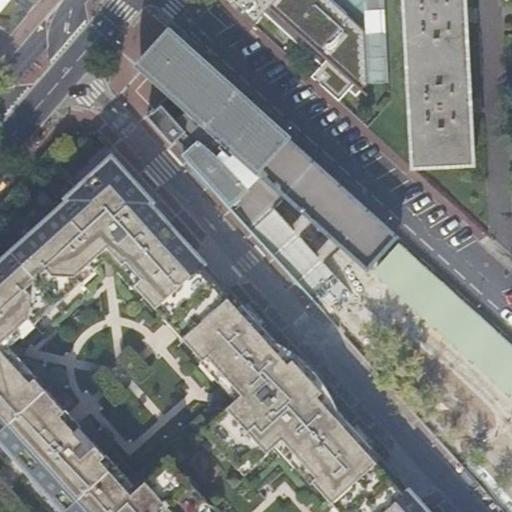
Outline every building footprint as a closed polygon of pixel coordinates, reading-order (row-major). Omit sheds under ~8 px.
[(224,0),(230,5),(233,2),(237,6),(235,9),(252,25),(268,8),(316,52),(349,16),(331,0),(224,0)] [(403,0),(412,169),(473,166),(470,114),(480,113),(480,99),(469,99),(465,24),(476,24),(475,9),(465,10),(464,0),(403,0)] [(327,319),(352,296),(273,209),(283,198),(366,274),(398,238),(174,37),(142,71),(186,111),(175,122),(159,105),(145,118),(170,146),(176,141),(192,160),(187,164),(327,319)] [(118,164),(107,174),(100,167),(64,199),(66,201),(0,260),(0,444),(61,511),(427,511),(337,411),(335,407),(334,404),(332,400),(329,395),(328,392),(326,389),(321,393),(292,362),(297,357),(295,356),(290,352),(284,348),(277,344),(151,205),(153,203),(118,164)] [(392,249),(374,269),(404,296),(408,292),(409,293),(411,295),(414,296),(417,297),(421,298),(424,298),(428,297),(431,296),(433,294),(436,292),(437,290),(392,249)]
